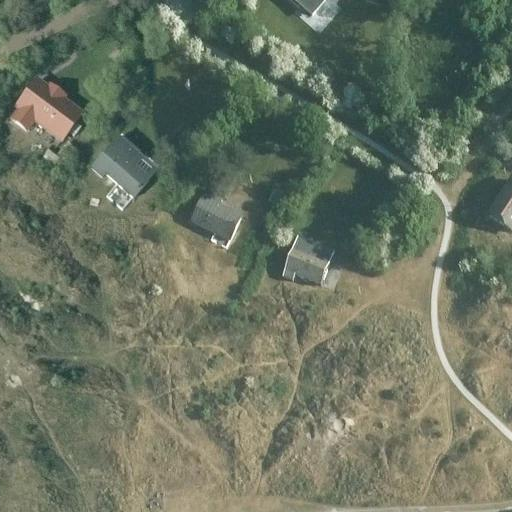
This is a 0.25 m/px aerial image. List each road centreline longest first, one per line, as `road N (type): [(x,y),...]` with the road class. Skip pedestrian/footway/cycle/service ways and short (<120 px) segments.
road 1 (residential): [(150,0),(161,21),(370,144),(446,201)]
road 2 (residential): [(0,53),(117,0)]
